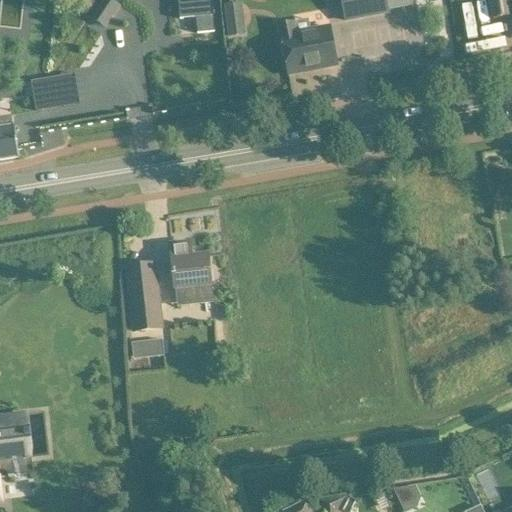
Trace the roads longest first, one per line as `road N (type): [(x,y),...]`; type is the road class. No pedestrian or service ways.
road 1 (secondary): [(511,93),(0,183)]
road 2 (secondary): [(0,201),(511,116)]
